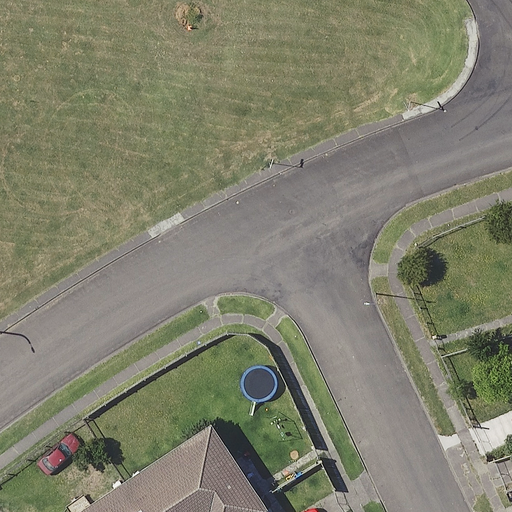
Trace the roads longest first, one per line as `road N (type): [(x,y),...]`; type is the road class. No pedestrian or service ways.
road 1 (residential): [(0,376),(114,301),(300,209)]
road 2 (residential): [(300,209),(432,511)]
road 3 (residential): [(300,209),(511,127)]
